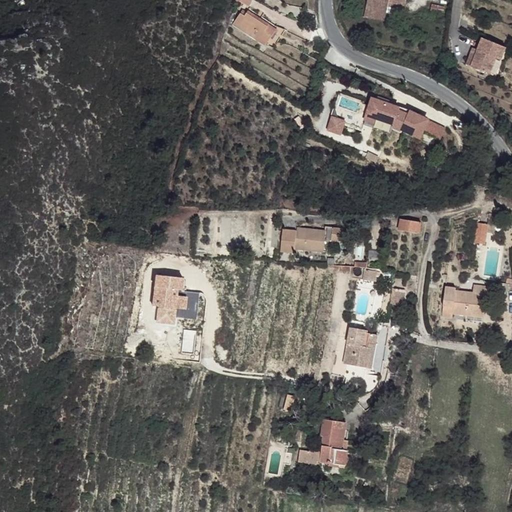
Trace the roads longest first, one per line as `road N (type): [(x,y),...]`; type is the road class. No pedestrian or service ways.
road 1 (unknown): [(511,348),(396,342),(372,389),(362,392),(222,372),(202,356),(210,304),(198,281)]
road 2 (tertiary): [(328,0),(341,50),(454,102),(511,165)]
